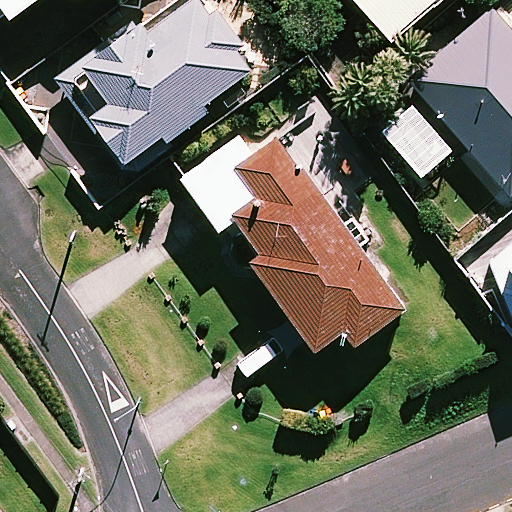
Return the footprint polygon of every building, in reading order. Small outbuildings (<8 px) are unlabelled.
[(0,0),(0,20),(29,0),(0,0)] [(247,74),(231,47),(245,39),(222,0),(209,8),(204,0),(182,0),(58,72),(87,121),(100,114),(126,160),(208,112),(202,100),(247,74)] [(362,0),(394,36),(436,0),(362,0)] [(511,21),(497,4),(412,79),(511,193),(511,192),(511,21)] [(355,342),(406,305),(361,243),(369,238),(352,215),(345,221),(280,131),(252,151),(238,131),(183,171),(223,226),(238,215),(262,248),(252,254),(318,346),(344,327),(355,342)]
